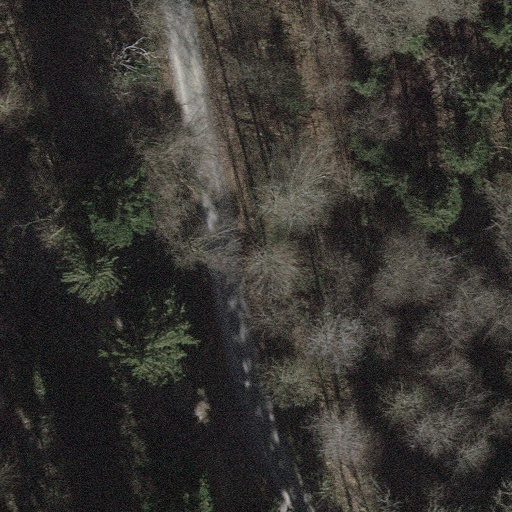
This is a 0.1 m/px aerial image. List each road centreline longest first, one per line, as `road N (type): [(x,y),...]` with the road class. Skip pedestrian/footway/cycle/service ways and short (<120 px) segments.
road 1 (track): [(178,0),(228,326),(273,465),(307,511)]
road 2 (track): [(273,465),(212,418),(0,195)]
